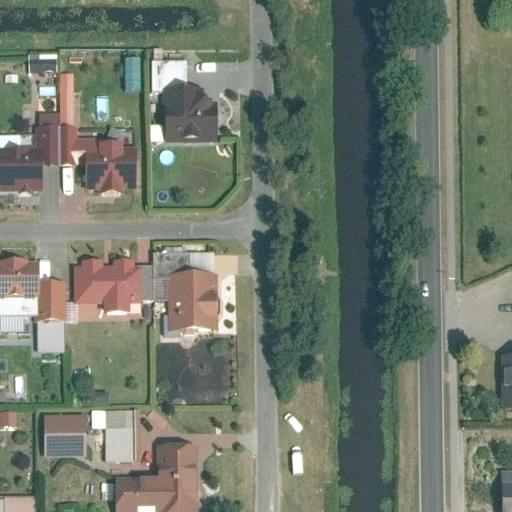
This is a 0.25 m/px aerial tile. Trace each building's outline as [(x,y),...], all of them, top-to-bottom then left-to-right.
[(59,75),(58,57),(31,59),(32,77),(59,75)] [(164,89),(165,145),(218,144),(218,106),(213,106),(208,97),(199,94),(199,88),(164,89)] [(0,149),(0,193),(43,193),(43,149),(0,149)] [(85,150),(86,192),(137,191),(136,149),(85,150)] [(130,315),(130,304),(141,304),(141,268),(134,268),(134,262),(113,262),(113,267),(104,267),(104,262),(82,262),(82,268),(75,268),(75,304),(104,304),(104,315),(130,315)] [(0,303),(40,303),(40,263),(0,263),(0,303)] [(168,275),(169,332),(217,331),(217,275),(168,275)] [(511,357),(497,358),(498,410),(511,409),(511,357)] [(96,431),(108,431),(108,465),(139,464),(139,412),(96,412),(96,431)] [(45,418),(45,459),(87,459),(86,417),(45,418)] [(115,479),(115,511),(196,511),(196,448),(158,448),(158,479),(115,479)] [(495,511),(511,511),(511,487),(496,487),(495,511)]
